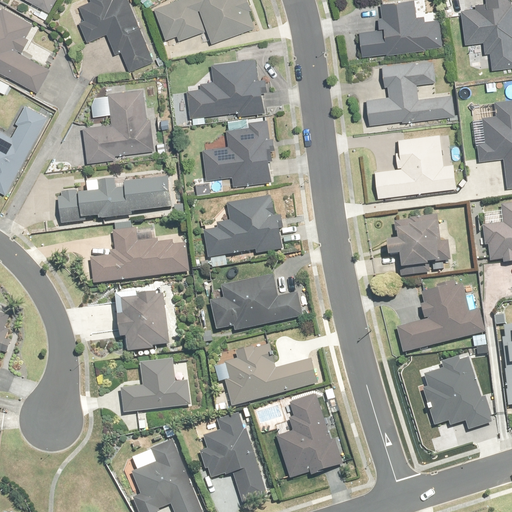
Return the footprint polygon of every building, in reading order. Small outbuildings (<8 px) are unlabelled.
[(26,0),(50,13),(57,0),(26,0)] [(125,54),(132,71),(154,62),(128,0),(91,0),(93,4),(82,9),(86,19),(78,22),(88,45),(110,36),(118,56),(125,54)] [(182,0),(156,9),(167,40),(178,37),(179,41),(209,31),(213,43),(257,29),(247,0),(182,0)] [(511,68),(511,0),(486,0),(488,10),(463,12),(466,46),(481,45),(482,55),(491,54),(493,71),(511,68)] [(417,24),(415,2),(382,6),(383,19),(380,19),(381,32),(361,34),(364,58),(443,50),(440,22),(417,24)] [(37,29),(0,8),(0,72),(39,93),(51,70),(23,55),(37,29)] [(263,112),(258,61),(215,65),(217,83),(205,84),(206,90),(189,92),(192,119),(263,112)] [(390,98),(387,99),(368,101),(371,127),(455,117),(453,96),(419,100),(418,85),(437,83),(434,62),(384,68),(386,89),(389,88),(390,98)] [(12,86),(1,80),(0,82),(0,92),(6,96),(12,86)] [(148,117),(144,89),(109,94),(114,125),(85,129),(90,164),(117,160),(117,156),(156,151),(152,119),(148,119),(148,117)] [(511,189),(511,101),(497,103),(498,116),(485,118),(485,124),(476,125),(480,163),(504,160),(508,190),(511,189)] [(0,191),(8,196),(49,119),(27,107),(17,124),(20,126),(13,139),(0,131),(0,191)] [(274,146),(271,121),(250,123),(251,127),(228,129),(230,147),(205,150),(208,181),(234,178),(235,187),(273,182),(268,147),(274,146)] [(400,141),(402,159),(397,160),(398,170),(377,172),(380,199),(458,189),(455,165),(445,167),(441,136),(400,141)] [(174,208),(170,178),(115,185),(114,180),(88,183),(90,193),(79,194),(79,192),(59,194),(63,223),(101,218),(101,220),(133,216),(133,213),(174,208)] [(276,217),(272,197),(230,204),(233,222),(222,224),(223,230),(205,233),(209,259),(249,253),(249,256),(283,251),(278,217),(276,217)] [(511,204),(504,205),(504,212),(483,214),(486,247),(489,247),(491,262),(505,261),(505,264),(511,263),(511,204)] [(404,269),(433,264),(434,272),(446,270),(445,263),(451,261),(448,240),(441,241),(437,216),(396,222),(399,240),(389,242),(391,257),(402,256),(404,269)] [(138,244),(137,230),(115,232),(118,256),(92,259),(95,284),(189,273),(186,245),(174,246),(173,240),(138,244)] [(279,298),(274,275),(224,286),(227,299),(211,302),(218,331),(235,328),(236,333),(305,318),(299,294),(279,298)] [(471,313),(464,285),(420,295),(427,321),(398,328),(405,354),(486,333),(481,310),(471,313)] [(171,346),(164,293),(117,299),(123,338),(128,337),(130,352),(171,346)] [(13,321),(0,315),(0,358),(0,357),(4,359),(15,333),(9,331),(13,321)] [(279,369),(272,344),(238,353),(240,360),(215,367),(219,383),(227,381),(234,407),(318,384),(312,361),(279,369)] [(482,399),(469,357),(445,365),(446,370),(425,376),(429,389),(424,390),(436,427),(451,422),(452,427),(467,422),(470,430),(493,423),(485,398),(482,399)] [(176,383),(173,360),(142,365),(145,387),(123,390),(126,415),(191,406),(188,382),(176,383)] [(318,395),(291,404),(295,416),(290,417),(294,431),(278,436),(292,479),(312,473),(313,475),(344,465),(334,435),(331,436),(318,395)] [(268,493),(241,413),(218,420),(222,431),(205,437),(209,449),(201,451),(211,481),(236,472),(246,501),(268,493)] [(203,511),(174,442),(134,458),(139,471),(134,473),(143,495),(135,498),(140,511),(162,511),(161,509),(174,504),(177,511),(203,511)]
